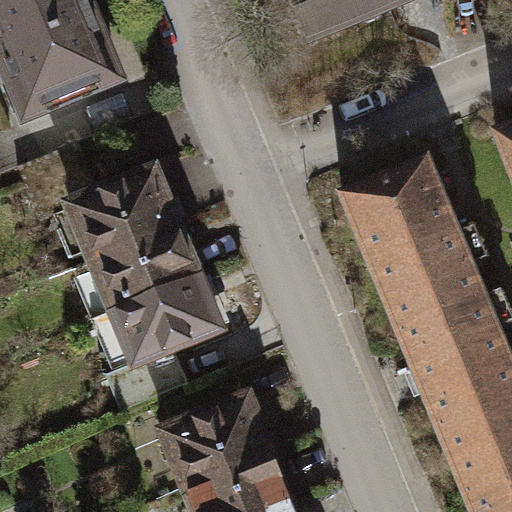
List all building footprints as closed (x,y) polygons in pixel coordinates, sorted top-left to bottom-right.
[(119,84),(83,0),(0,0),(0,57),(27,122),(119,84)] [(295,0),(311,39),(408,0),(295,0)] [(511,174),(511,131),(497,137),(511,174)] [(42,220),(70,208),(99,196),(83,157),(26,181),(42,220)] [(344,199),(399,333),(482,298),(427,165),(344,199)] [(155,173),(99,196),(70,208),(92,262),(177,227),(155,173)] [(198,278),(177,227),(92,262),(113,313),(198,278)] [(220,331),(198,278),(113,313),(135,365),(135,366),(175,350),(220,331)] [(399,333),(453,464),(511,440),(511,370),(482,298),(399,333)] [(189,385),(175,350),(135,366),(135,365),(107,377),(122,413),(189,385)] [(163,435),(186,489),(270,453),(248,400),(163,435)] [(511,511),(511,440),(453,464),(473,511),(511,511)] [(272,511),(291,504),(270,453),(186,489),(195,511),(272,511)]
